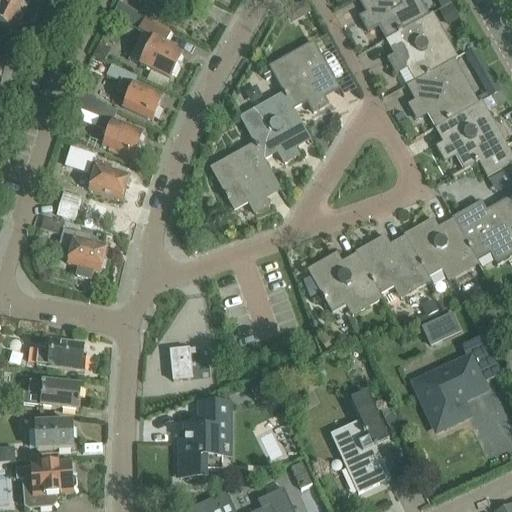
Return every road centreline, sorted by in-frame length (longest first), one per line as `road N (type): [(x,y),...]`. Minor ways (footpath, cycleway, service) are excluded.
road 1 (residential): [(0,295),(62,89),(101,0)]
road 2 (residential): [(155,272),(154,233),(187,142),(265,0)]
road 3 (residential): [(293,237),(375,110),(414,194)]
road 4 (residential): [(123,511),(130,327)]
road 5 (residential): [(293,237),(188,275),(155,272)]
road 6 (residential): [(0,305),(130,327)]
road 7 (residential): [(414,194),(293,237)]
